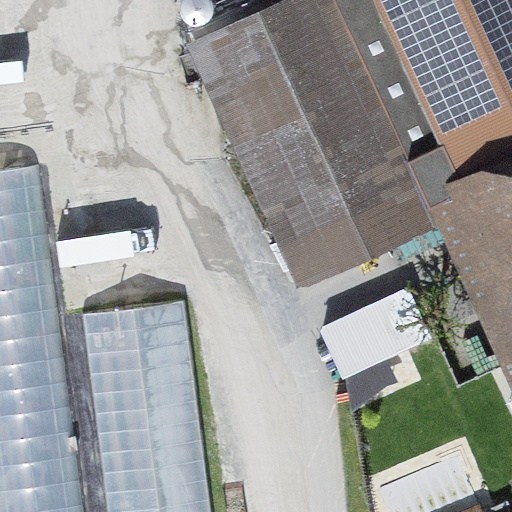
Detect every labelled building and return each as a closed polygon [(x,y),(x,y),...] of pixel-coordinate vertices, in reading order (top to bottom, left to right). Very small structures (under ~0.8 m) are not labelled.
[(511,0),(286,0),(194,42),(304,283),(445,219),(486,309),(511,297),(511,0)] [(0,127),(14,125),(0,19),(0,127)] [(83,511),(39,163),(0,168),(0,511),(83,511)] [(323,305),(345,360),(426,327),(404,273),(323,305)] [(211,511),(184,298),(83,311),(109,511),(211,511)]
